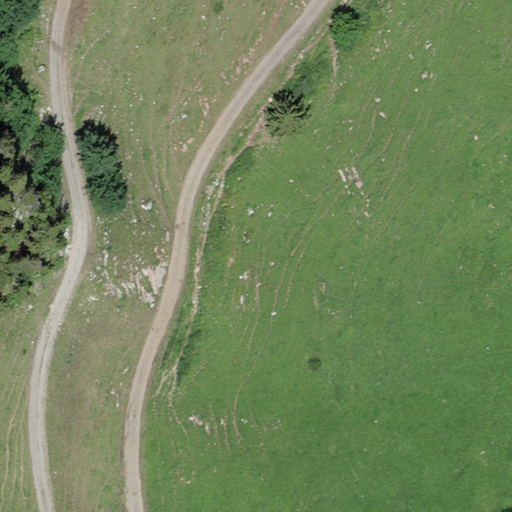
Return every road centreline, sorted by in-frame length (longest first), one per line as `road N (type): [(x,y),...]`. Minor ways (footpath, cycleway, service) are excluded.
road 1 (unclassified): [(318,0),(221,125),(188,185),(173,282),(135,413),(137,511)]
road 2 (track): [(71,0),(67,145),(81,231),(40,366),(35,430),(47,511)]
